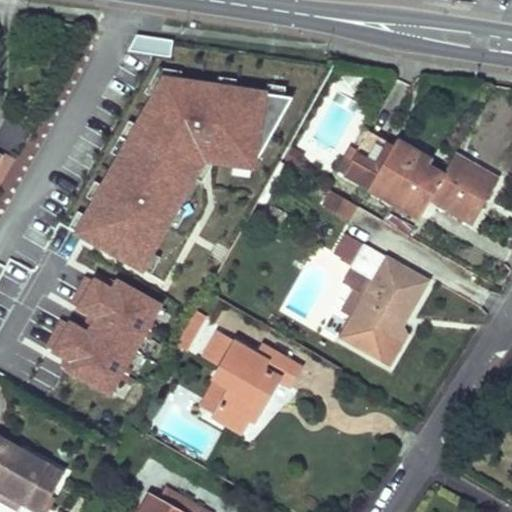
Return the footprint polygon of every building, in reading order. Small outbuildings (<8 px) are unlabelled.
[(5,125),(0,146),(0,147),(20,152),(25,130),(5,125)] [(465,221),(480,196),(485,200),(498,178),(455,153),(443,173),(440,178),(417,164),(418,161),(394,147),(395,146),(368,130),(349,162),(343,171),(342,174),(417,218),(428,199),(465,221)] [(440,178),(443,173),(427,163),(429,160),(397,141),(395,146),(394,147),(418,161),(417,164),(440,178)] [(117,160),(117,184),(128,184),(128,203),(151,203),(151,215),(177,216),(177,209),(211,209),(212,161),(178,161),(153,161),(154,150),(132,150),(131,160),(117,160)] [(117,150),(117,160),(131,160),(132,150),(117,150)] [(154,150),(153,161),(178,161),(178,151),(154,150)] [(0,184),(14,158),(2,151),(0,154),(0,184)] [(273,158),(250,200),(256,203),(279,161),(273,158)] [(342,158),(337,167),(343,171),(349,162),(342,158)] [(116,214),(151,215),(151,203),(128,203),(128,184),(117,184),(116,214)] [(330,191),(322,205),(349,220),(357,206),(330,191)] [(485,200),(480,196),(465,221),(471,224),(485,200)] [(247,198),(237,217),(246,222),(256,203),(250,200),(247,198)] [(209,227),(209,263),(223,263),(243,227),(209,227)] [(363,244),(345,234),(335,252),(353,262),(363,244)] [(352,315),(351,318),(393,342),(427,281),(363,244),(353,262),(341,282),(354,289),(355,290),(356,289),(365,294),(352,315)] [(70,365),(63,379),(117,404),(164,306),(117,284),(113,291),(84,278),(65,318),(61,316),(43,353),(70,365)] [(355,290),(354,289),(342,309),(352,315),(365,294),(356,289),(355,290)] [(195,312),(176,344),(185,348),(204,317),(195,312)] [(216,333),(203,355),(221,365),(213,378),(214,379),(229,387),(214,414),(212,416),(240,432),(248,418),(253,421),(264,403),(261,402),(265,395),(268,397),(278,379),(289,386),(299,368),(262,346),(256,356),(216,333)] [(229,387),(214,379),(199,405),(214,414),(229,387)] [(14,444),(0,436),(0,492),(22,505),(34,511),(41,511),(64,472),(21,448),(18,454),(11,450),(14,444)] [(21,448),(14,444),(11,450),(18,454),(21,448)] [(150,493),(139,511),(211,511),(166,487),(159,498),(150,493)] [(22,505),(0,492),(0,501),(18,511),(22,505)]
